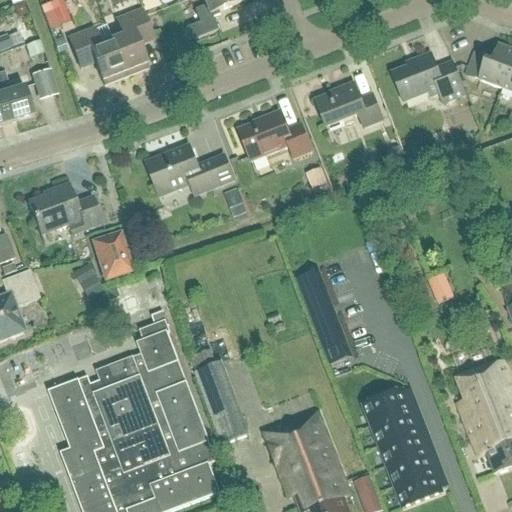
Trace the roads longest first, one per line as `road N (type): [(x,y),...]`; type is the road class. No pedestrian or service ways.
road 1 (residential): [(0,162),(307,54)]
road 2 (residential): [(307,54),(445,0)]
